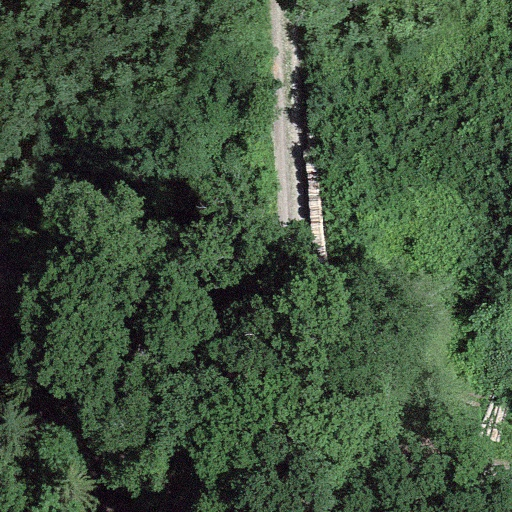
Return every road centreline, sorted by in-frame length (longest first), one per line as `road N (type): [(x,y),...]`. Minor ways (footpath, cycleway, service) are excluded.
road 1 (track): [(287,0),(308,379),(287,475),(0,235)]
road 2 (track): [(223,511),(287,475),(477,478),(511,491)]
